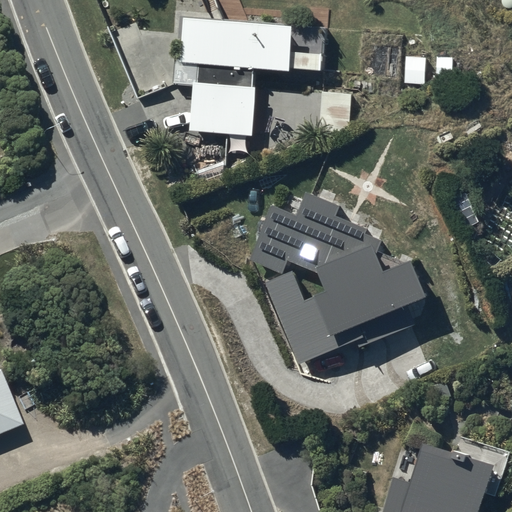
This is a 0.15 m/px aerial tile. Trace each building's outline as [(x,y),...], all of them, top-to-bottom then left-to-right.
[(292,12),(183,10),(180,57),(198,58),(197,77),(193,76),(190,127),(253,131),(256,79),(254,79),(255,61),(321,64),(323,21),(292,19),(292,12)] [(425,54),(405,53),(404,81),(424,82),(425,54)] [(282,269),(266,277),(298,360),(357,333),(361,342),(415,317),(406,296),(426,286),(410,251),(384,262),(378,249),(381,234),(364,231),(365,221),(337,210),(341,200),(305,186),(296,209),(273,200),(252,256),(282,269)] [(0,429),(22,421),(0,368),(0,429)] [(466,511),(478,507),(484,491),(495,495),(510,449),(461,433),(458,442),(453,441),(452,444),(423,435),(410,476),(393,470),(382,508),(396,511),(398,508),(410,511),(466,511)]
